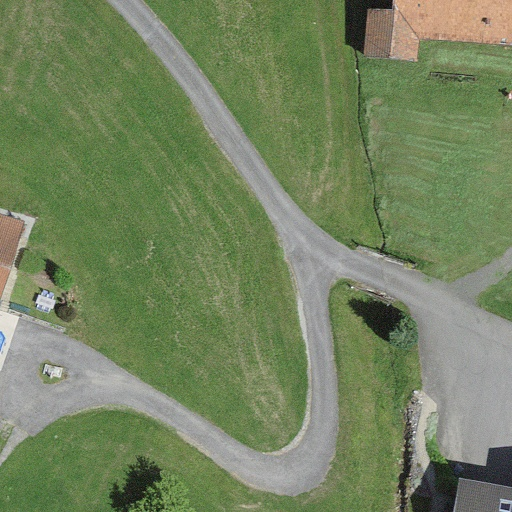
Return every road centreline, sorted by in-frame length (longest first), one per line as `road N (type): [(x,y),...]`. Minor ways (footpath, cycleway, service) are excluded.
road 1 (track): [(25,411),(82,389),(126,393),(281,476),(311,466),(325,397),(316,296),(302,247)]
road 2 (track): [(302,247),(180,62),(113,0)]
